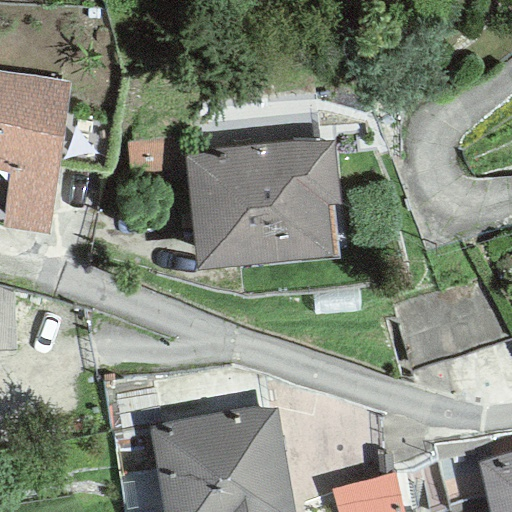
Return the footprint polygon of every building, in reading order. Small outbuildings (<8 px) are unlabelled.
[(58,86),(0,75),(0,209),(35,216),(58,86)] [(330,139),(175,150),(184,274),(339,263),(330,139)] [(296,511),(276,404),(146,429),(161,511),(296,511)] [(511,511),(511,450),(476,460),(489,511),(511,511)] [(336,511),(411,511),(403,471),(331,487),(336,511)]
